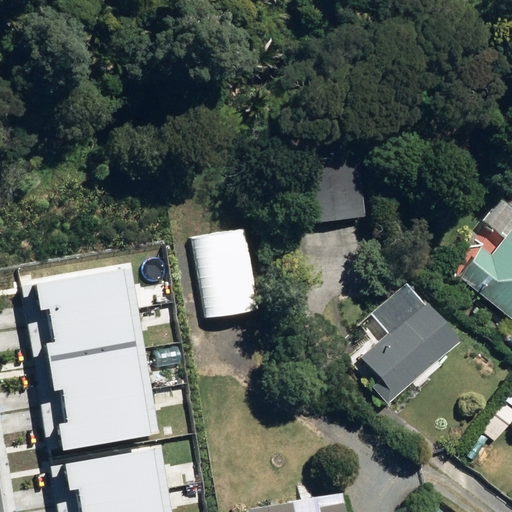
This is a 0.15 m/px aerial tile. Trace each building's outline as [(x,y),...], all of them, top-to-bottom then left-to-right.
[(292,162),(300,221),(362,213),(355,154),(292,162)] [(511,171),(503,183),(511,189),(511,171)] [(457,275),(511,319),(511,206),(499,196),(482,217),(505,235),(491,254),(480,246),(457,275)] [(63,452),(155,437),(128,267),(126,267),(34,282),(39,310),(49,309),(55,341),(47,342),(55,392),(64,390),(69,424),(58,425),(63,452)] [(371,385),(386,404),(459,340),(423,299),(421,301),(404,281),(367,313),(385,333),(359,354),(380,378),(371,385)] [(166,511),(155,449),(67,464),(71,490),(80,488),(84,511),(166,511)] [(248,506),(249,511),(343,511),(341,501),(317,505),(315,495),(248,506)] [(422,511),(443,511),(430,501),(422,511)]
